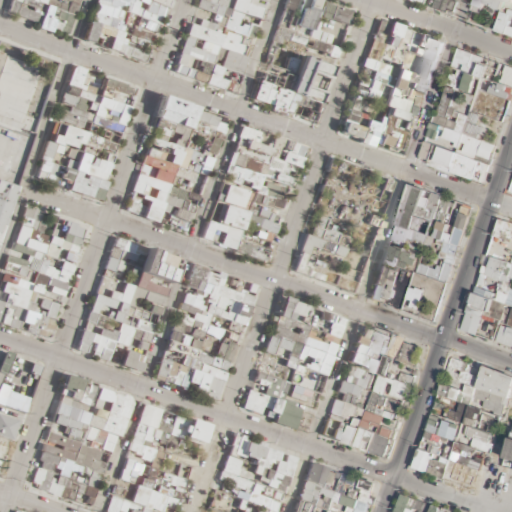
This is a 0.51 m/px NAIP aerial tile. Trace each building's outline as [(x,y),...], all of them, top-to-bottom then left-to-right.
[(14,0),(14,2),(43,10),(39,23),(53,27),(60,6),(78,12),(81,0),(94,0),(83,37),(116,48),(121,42),(127,44),(128,43),(137,13),(150,0),(151,0),(171,6),(172,0),(14,0)] [(302,86),(254,77),(252,90),(245,85),(257,16),(263,15),(265,0),(224,0),(222,14),(193,9),(185,56),(212,61),(217,74),(196,100),(158,93),(136,212),(196,223),(215,244),(239,248),(244,219),(253,226),(279,231),(302,86)] [(511,0),(475,0),(470,21),(504,30),(511,0)] [(446,35),(390,19),(373,82),(359,79),(343,135),(376,144),(385,114),(391,116),(389,124),(405,128),(413,101),(426,105),(446,35)] [(324,21),(320,42),(342,46),(345,24),(324,21)] [(488,180),(511,98),(511,64),(505,64),(505,65),(501,80),(493,78),(493,57),(454,46),(421,162),(488,180)] [(135,85),(74,67),(59,119),(55,118),(37,183),(102,201),(135,85)] [(297,277),(357,292),(380,200),(386,201),(389,191),(375,187),(379,170),(328,157),(297,277)] [(467,202),(413,184),(397,230),(437,244),(428,269),(450,276),(472,212),(464,210),(467,202)] [(511,238),(511,253),(511,235),(511,221),(498,221),(498,238),(511,238)] [(80,351),(110,359),(115,341),(126,344),(121,362),(143,367),(158,311),(129,304),(134,285),(162,292),(167,276),(135,268),(142,242),(111,234),(80,351)] [(154,272),(176,270),(173,245),(151,247),(154,272)] [(373,299),(419,314),(423,300),(433,303),(438,285),(429,282),(433,269),(417,264),(414,274),(384,265),(373,299)] [(511,345),(511,287),(495,287),(495,322),(499,322),(499,345),(511,345)] [(267,351),(303,361),(312,330),(340,338),(347,315),(283,296),(267,351)] [(488,302),(474,297),(465,329),(479,333),(488,302)] [(352,358),(386,371),(390,359),(395,360),(401,344),(392,341),(395,332),(375,324),(368,341),(360,338),(352,358)] [(153,370),(185,386),(199,359),(194,357),(203,340),(176,326),(153,370)] [(351,441),(373,448),(384,414),(358,406),(362,396),(354,393),(357,383),(343,379),(332,415),(357,423),(351,441)] [(368,511),(377,481),(313,464),(299,511),(310,511),(312,504),(318,505),(320,495),(348,503),(346,511),(368,511)]
